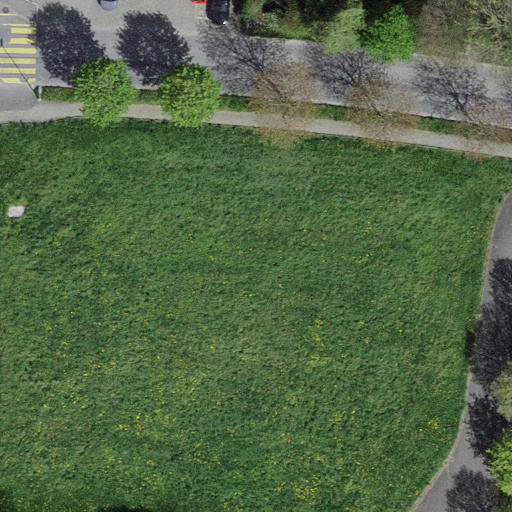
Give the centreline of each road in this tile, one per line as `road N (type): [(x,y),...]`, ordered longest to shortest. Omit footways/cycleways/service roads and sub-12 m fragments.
road 1 (residential): [(0,54),(180,62),(511,102)]
road 2 (unknown): [(511,265),(470,488),(451,511)]
